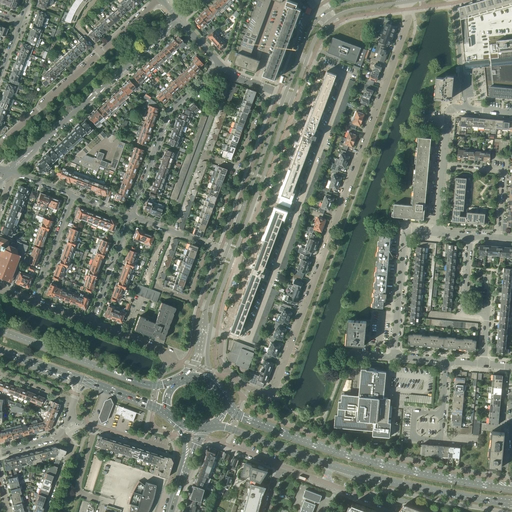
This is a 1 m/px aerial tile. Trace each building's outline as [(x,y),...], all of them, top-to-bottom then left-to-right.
[(11,0),(9,7),(15,9),(15,8),(16,9),(16,6),(17,4),(18,2),(18,1),(18,0),(11,0)] [(75,0),(76,0),(75,2),(84,8),(85,7),(84,6),(86,3),(81,0),(75,0)] [(125,1),(124,1),(132,9),(136,5),(130,0),(127,0),(125,2),(125,1)] [(222,0),(217,0),(216,1),(223,8),(227,5),(222,0)] [(257,0),(255,6),(267,10),(269,5),(257,0)] [(298,3),(297,3),(297,1),(295,0),(290,0),(291,1),(288,0),(287,0),(286,4),(290,6),(288,12),(266,70),(265,70),(265,69),(263,75),(275,79),(291,37),(301,10),(301,9),(297,8),(297,7),(298,3)] [(459,7),(459,8),(459,9),(459,10),(459,12),(459,13),(460,12),(460,18),(460,19),(460,20),(461,26),(461,27),(461,32),(462,34),(462,35),(462,36),(462,42),(463,42),(462,42),(463,50),(464,58),(464,59),(464,62),(465,62),(465,65),(465,68),(466,69),(478,67),(481,67),(484,67),(499,66),(506,65),(511,64),(511,56),(507,57),(498,58),(497,40),(501,40),(509,39),(510,39),(511,38),(511,0),(484,0),(481,1),(480,1),(476,2),(473,3),(472,3),(469,4),(467,5),(466,5),(465,6),(465,5),(465,6),(462,6),(459,7)] [(47,4),(38,1),(37,6),(45,9),(47,4)] [(124,1),(120,5),(126,11),(128,10),(129,11),(130,11),(132,9),(124,1)] [(216,1),(212,5),(218,12),(219,12),(223,8),(216,1)] [(72,5),(71,7),(80,12),(82,9),(83,9),(84,8),(75,2),(74,3),(73,3),(72,5)] [(120,5),(116,9),(122,15),(124,14),(127,12),(126,12),(126,11),(120,5)] [(212,5),(208,8),(214,15),(217,18),(221,14),(219,12),(218,12),(212,5)] [(255,6),(253,11),(265,16),(267,10),(255,6)] [(69,10),(68,14),(72,15),(73,14),(79,17),(79,15),(78,15),(80,12),(71,7),(71,8),(70,8),(69,10)] [(206,9),(203,11),(210,18),(214,15),(208,8),(206,10),(206,9)] [(116,9),(112,12),(118,19),(120,17),(120,18),(123,16),(122,15),(116,9)] [(201,14),(200,15),(208,25),(208,24),(212,21),(210,18),(203,11),(201,13),(201,14)] [(253,11),(251,17),(263,22),(265,16),(253,11)] [(112,12),(108,16),(114,23),(116,21),(116,22),(118,19),(112,12)] [(36,15),(35,18),(45,22),(47,18),(45,17),(45,15),(38,13),(37,15),(36,15)] [(72,15),(68,14),(66,13),(65,13),(61,23),(68,23),(68,22),(70,23),(71,20),(75,22),(77,18),(78,18),(79,17),(73,14),(72,15)] [(208,25),(200,15),(200,16),(198,18),(197,18),(196,19),(196,20),(196,21),(198,23),(197,24),(201,28),(202,27),(203,29),(208,25)] [(108,16),(104,20),(110,26),(111,26),(113,24),(114,23),(108,16)] [(251,17),(249,23),(261,27),(263,22),(251,17)] [(33,23),(33,24),(43,28),(45,22),(35,18),(34,21),(34,22),(34,24),(33,23)] [(104,20),(100,23),(106,30),(107,30),(109,28),(108,28),(110,26),(104,20)] [(385,20),(381,29),(395,33),(396,30),(396,29),(396,27),(394,26),(395,23),(387,20),(385,20)] [(94,25),(96,27),(102,34),(102,33),(102,34),(105,32),(104,31),(106,30),(100,23),(98,21),(94,25)] [(249,23),(247,28),(259,33),(261,27),(249,23)] [(31,29),(31,30),(41,33),(43,28),(33,24),(31,29)] [(96,27),(92,31),(99,39),(101,37),(101,36),(100,35),(102,34),(96,27)] [(247,28),(245,34),(257,38),(259,33),(247,28)] [(209,39),(211,41),(220,33),(217,29),(208,36),(210,38),(209,39)] [(381,29),(379,35),(382,36),(392,39),(393,37),(394,37),(395,33),(381,29)] [(30,32),(29,35),(39,39),(41,33),(31,30),(30,32)] [(99,39),(92,31),(88,35),(95,43),(99,39)] [(231,31),(228,34),(216,45),(217,46),(217,47),(218,49),(219,48),(220,50),(223,47),(222,47),(223,46),(225,44),(225,42),(224,40),(226,38),(229,39),(232,31),(231,31)] [(214,43),(216,45),(228,34),(226,32),(223,35),(221,32),(220,33),(211,41),(213,43),(214,43)] [(245,34),(243,40),(255,44),(257,38),(245,34)] [(39,39),(29,35),(27,38),(28,38),(27,41),(34,44),(35,42),(37,43),(39,39)] [(173,39),(179,46),(180,47),(184,43),(183,42),(184,42),(182,40),(181,40),(182,39),(181,39),(180,37),(179,37),(178,36),(174,40),(173,39)] [(382,36),(378,45),(385,47),(387,48),(387,46),(388,45),(389,46),(390,45),(391,45),(392,43),(391,42),(392,39),(382,36)] [(342,48),(344,41),(341,40),(333,37),(330,46),(327,52),(327,53),(336,56),(337,51),(339,47),(342,48)] [(497,40),(498,58),(507,57),(511,56),(511,38),(510,39),(509,39),(501,40),(497,40)] [(79,42),(86,50),(90,46),(84,39),(80,43),(79,42)] [(169,43),(168,43),(175,50),(179,46),(173,39),(173,40),(172,39),(171,41),(171,42),(169,43)] [(243,40),(241,45),(253,50),(255,44),(243,40)] [(361,65),(362,62),(364,58),(367,50),(365,49),(361,48),(353,45),(344,41),(342,48),(339,47),(337,51),(336,56),(338,57),(341,58),(350,61),(355,63),(361,65)] [(79,42),(75,46),(81,53),(82,51),(83,52),(84,52),(86,50),(79,42)] [(165,47),(171,54),(173,56),(177,52),(175,50),(168,43),(169,43),(168,45),(167,44),(165,46),(165,47)] [(22,45),(20,51),(30,55),(33,47),(28,45),(27,47),(22,45)] [(241,45),(238,53),(250,57),(253,50),(241,45)] [(386,56),(387,53),(387,51),(384,50),(385,47),(378,45),(377,48),(379,49),(379,51),(378,54),(386,56)] [(75,46),(71,50),(77,56),(78,55),(79,55),(81,53),(75,46)] [(161,51),(167,58),(171,54),(165,47),(163,49),(163,50),(162,51),(161,51)] [(71,50),(67,53),(73,61),(73,60),(74,58),(75,59),(77,57),(77,56),(71,50)] [(17,56),(27,60),(28,60),(29,57),(33,58),(34,56),(30,55),(20,51),(19,53),(17,56)] [(158,55),(157,55),(163,62),(167,58),(161,51),(161,52),(160,53),(159,52),(157,54),(158,55)] [(67,53),(62,57),(68,64),(70,62),(71,63),(73,61),(67,53)] [(250,57),(238,53),(234,64),(243,68),(243,67),(246,69),(256,72),(260,61),(257,59),(250,57)] [(370,60),(376,62),(377,63),(378,60),(384,62),(384,60),(385,60),(386,57),(385,57),(386,56),(378,54),(377,57),(376,57),(376,59),(373,58),(371,59),(370,60)] [(153,58),(159,65),(163,62),(157,55),(156,55),(155,56),(155,57),(154,58),(153,58)] [(192,62),(194,63),(200,70),(199,69),(202,67),(202,66),(201,66),(203,64),(196,57),(197,56),(196,55),(190,60),(192,62)] [(17,60),(16,62),(25,65),(27,60),(17,56),(16,60),(17,60)] [(57,59),(59,61),(65,67),(65,68),(67,65),(68,64),(62,57),(61,56),(57,59)] [(149,62),(155,69),(158,67),(160,69),(161,67),(159,65),(153,58),(153,59),(152,60),(151,60),(149,61),(149,62)] [(364,58),(362,62),(364,63),(365,61),(374,65),(372,71),(371,70),(370,71),(372,72),(378,74),(379,71),(380,71),(381,67),(375,65),(376,62),(370,60),(364,58)] [(59,61),(54,64),(61,71),(63,69),(65,67),(59,61)] [(14,64),(13,67),(21,70),(22,67),(24,68),(25,65),(16,62),(15,64),(14,64)] [(145,65),(151,73),(155,69),(149,62),(149,63),(148,62),(146,63),(147,65),(145,66),(145,65)] [(194,63),(190,67),(196,74),(195,73),(197,72),(198,72),(200,70),(194,63)] [(50,68),(51,69),(57,76),(60,74),(60,73),(59,72),(61,71),(54,64),(50,68)] [(484,67),(485,75),(486,83),(486,86),(486,91),(486,92),(487,96),(488,96),(489,96),(490,96),(491,96),(492,96),(493,97),(496,97),(498,97),(501,97),(501,98),(501,97),(503,98),(505,98),(507,98),(510,98),(511,98),(511,64),(506,65),(499,66),(484,67)] [(142,67),(140,69),(147,76),(151,73),(145,65),(145,66),(144,67),(142,67)] [(12,71),(11,73),(19,76),(21,70),(13,67),(12,71)] [(190,67),(186,71),(191,77),(192,76),(193,76),(196,74),(190,67)] [(51,69),(47,73),(53,80),(57,76),(51,69)] [(138,71),(136,73),(143,80),(142,79),(146,76),(147,76),(140,69),(139,69),(138,70),(138,71)] [(186,71),(181,74),(188,81),(187,80),(188,79),(189,79),(192,77),(191,77),(186,71)] [(312,112),(307,126),(305,130),(303,136),(301,140),(298,150),(295,158),(292,165),(289,174),(286,181),(284,187),(281,195),(284,196),(290,199),(291,199),(293,199),(294,195),(295,193),(293,192),(292,191),(293,187),(298,175),(303,162),(306,153),(311,140),(315,142),(316,139),(318,134),(314,133),(315,131),(321,113),(326,101),(333,81),(334,82),(336,83),(337,80),(339,76),(337,75),(327,71),(326,75),(322,86),(316,102),(314,106),(312,112)] [(378,74),(372,72),(369,79),(370,79),(369,80),(368,79),(366,83),(373,85),(374,82),(374,81),(376,81),(378,78),(377,78),(378,74)] [(19,76),(11,73),(10,76),(9,79),(10,79),(9,82),(16,85),(18,86),(19,83),(17,82),(18,79),(21,80),(22,77),(19,76)] [(53,80),(47,73),(42,76),(45,79),(45,80),(42,83),(45,87),(53,80)] [(137,81),(135,83),(140,88),(142,87),(139,84),(141,83),(141,82),(143,80),(136,73),(134,74),(135,76),(133,77),(137,81)] [(181,74),(177,78),(183,84),(184,83),(185,83),(187,81),(188,81),(181,74)] [(436,84),(436,87),(435,87),(436,87),(436,88),(435,88),(435,89),(436,89),(435,91),(435,94),(435,95),(435,96),(435,98),(434,98),(434,99),(449,100),(449,97),(452,98),(452,97),(451,97),(452,95),(452,94),(452,93),(452,90),(452,91),(452,90),(452,88),(452,87),(452,86),(453,86),(452,86),(453,83),(453,81),(453,80),(453,79),(453,76),(454,77),(454,76),(446,76),(446,78),(436,77),(437,77),(436,80),(436,81),(436,82),(436,84)] [(177,78),(173,82),(179,88),(180,87),(181,87),(183,85),(184,85),(183,84),(177,78)] [(140,88),(135,83),(134,82),(132,84),(129,80),(127,82),(126,81),(125,83),(125,84),(131,91),(134,89),(134,90),(135,90),(136,91),(137,91),(138,90),(140,88)] [(173,82),(169,85),(175,92),(175,91),(176,90),(177,90),(179,88),(173,82)] [(366,88),(363,95),(370,98),(370,97),(371,94),(372,94),(373,91),(369,89),(370,85),(362,83),(361,86),(366,88)] [(6,88),(5,90),(15,94),(17,89),(21,90),(22,87),(17,85),(16,88),(15,88),(15,87),(7,84),(7,85),(5,88),(6,88)] [(122,86),(121,88),(128,96),(130,94),(129,94),(131,91),(125,84),(125,85),(123,84),(122,85),(122,86)] [(169,85),(165,89),(171,96),(171,95),(172,94),(173,94),(175,92),(169,85)] [(119,91),(118,92),(125,100),(126,99),(126,98),(128,96),(121,88),(119,90),(119,91)] [(246,90),(245,94),(253,97),(255,92),(256,92),(255,91),(255,92),(252,90),(249,89),(245,88),(245,89),(246,90)] [(165,89),(161,93),(167,99),(171,96),(165,89)] [(4,92),(2,95),(10,98),(12,95),(17,96),(18,95),(15,94),(5,90),(4,92)] [(114,96),(122,105),(126,102),(125,100),(118,92),(116,94),(115,93),(113,95),(114,96)] [(167,99),(161,93),(156,98),(159,101),(160,100),(163,103),(167,99)] [(245,95),(243,100),(251,103),(253,98),(253,97),(245,94),(242,93),(242,94),(245,95)] [(2,99),(1,101),(8,104),(10,98),(2,95),(1,99),(2,99)] [(370,98),(363,95),(362,95),(359,101),(362,102),(368,105),(369,101),(368,101),(370,98)] [(111,98),(110,100),(118,109),(122,106),(122,105),(114,96),(113,96),(113,97),(112,96),(110,97),(111,98)] [(146,110),(146,111),(156,114),(158,110),(157,109),(158,109),(155,108),(157,104),(145,96),(143,98),(149,101),(146,110)] [(105,103),(105,104),(114,113),(118,109),(110,100),(108,101),(106,101),(105,102),(105,103)] [(243,100),(241,106),(249,109),(249,108),(251,103),(243,100)] [(0,107),(6,110),(9,111),(11,105),(8,104),(1,101),(0,103),(0,107)] [(357,106),(347,102),(346,105),(346,106),(353,108),(360,111),(361,107),(357,106)] [(114,113),(105,104),(104,103),(102,104),(103,106),(101,107),(108,115),(110,117),(114,113)] [(186,109),(185,109),(195,113),(199,109),(196,106),(197,105),(195,103),(194,103),(193,103),(192,104),(189,106),(189,107),(186,109)] [(241,106),(238,111),(247,114),(249,109),(241,106)] [(96,110),(105,120),(106,120),(108,118),(107,117),(108,115),(101,107),(99,109),(98,108),(96,110)] [(182,114),(181,114),(192,118),(194,113),(195,113),(185,109),(185,111),(183,111),(182,114)] [(92,113),(92,114),(99,121),(101,123),(105,120),(96,110),(95,111),(93,111),(92,112),(92,113)] [(146,117),(155,120),(157,117),(156,116),(156,114),(146,111),(146,110),(145,110),(143,115),(146,117)] [(238,111),(236,117),(245,120),(247,115),(247,114),(238,111)] [(355,117),(363,120),(364,117),(364,116),(364,114),(357,111),(355,117)] [(99,121),(92,114),(91,113),(89,115),(90,116),(88,117),(89,119),(88,120),(91,123),(92,122),(95,125),(99,121)] [(177,118),(188,122),(190,117),(192,118),(181,114),(181,116),(179,115),(178,118),(177,118)] [(146,117),(144,122),(153,125),(153,123),(154,123),(155,120),(146,117)] [(236,117),(234,122),(243,125),(245,120),(236,117)] [(340,121),(340,123),(339,124),(346,126),(355,129),(356,125),(360,126),(361,124),(362,124),(363,120),(355,117),(353,123),(350,122),(349,124),(340,121)] [(176,120),(175,123),(184,126),(186,121),(188,122),(177,118),(177,120),(176,120)] [(85,121),(80,125),(87,134),(92,130),(85,121)] [(144,122),(142,127),(152,130),(153,127),(152,127),(153,125),(144,122)] [(234,122),(232,128),(241,131),(243,126),(243,125),(234,122)] [(174,127),(174,129),(182,132),(184,126),(175,123),(173,126),(174,127)] [(76,127),(74,129),(82,138),(82,137),(86,133),(87,134),(80,125),(79,124),(78,125),(78,124),(76,126),(76,127)] [(142,127),(141,132),(150,136),(150,135),(149,135),(149,133),(150,134),(152,130),(142,127)] [(232,128),(230,134),(239,137),(241,132),(241,131),(232,128)] [(73,131),(70,134),(78,142),(82,138),(74,129),(75,130),(74,131),(73,131)] [(182,132),(174,129),(173,130),(172,130),(171,133),(180,137),(182,132)] [(135,136),(139,137),(148,141),(149,140),(149,138),(149,137),(150,136),(141,132),(137,131),(135,136)] [(349,133),(347,138),(355,141),(357,138),(356,138),(357,135),(353,134),(354,131),(352,131),(351,133),(349,133)] [(116,138),(115,136),(111,134),(109,133),(106,136),(111,142),(116,138)] [(170,139),(178,142),(179,142),(181,143),(183,138),(180,137),(171,133),(170,137),(170,139)] [(229,137),(228,139),(237,142),(238,137),(239,137),(230,134),(227,133),(226,136),(229,137)] [(67,137),(66,138),(73,146),(78,142),(70,134),(67,136),(67,137)] [(63,141),(61,142),(69,150),(73,146),(66,138),(66,137),(62,140),(63,141)] [(148,141),(139,137),(137,143),(145,146),(146,144),(147,144),(148,141)] [(417,146),(416,157),(429,158),(429,152),(430,146),(431,138),(418,137),(417,146)] [(340,142),(338,147),(347,150),(348,146),(352,147),(353,145),(354,145),(355,141),(347,138),(345,144),(340,142)] [(179,142),(178,142),(170,139),(168,142),(169,142),(169,144),(178,148),(179,145),(178,145),(179,142)] [(228,139),(226,145),(234,148),(235,148),(234,148),(236,143),(237,142),(228,139)] [(59,143),(56,146),(64,155),(69,150),(61,142),(60,144),(59,143)] [(221,150),(224,151),(232,154),(232,153),(234,148),(226,145),(223,144),(221,150)] [(52,149),(51,149),(60,158),(64,155),(56,146),(53,149),(54,149),(52,150),(52,149)] [(135,147),(133,152),(142,156),(143,153),(142,152),(143,150),(135,147)] [(342,154),(340,160),(347,162),(348,160),(349,160),(349,158),(349,157),(345,155),(347,150),(338,147),(340,148),(342,149),(340,154),(342,154)] [(49,152),(47,154),(54,162),(59,157),(60,159),(60,158),(51,149),(51,150),(50,149),(48,151),(49,152)] [(82,150),(73,158),(81,160),(84,160),(87,161),(89,157),(85,155),(86,154),(82,150)] [(165,152),(164,155),(175,159),(177,154),(178,152),(173,150),(172,152),(167,150),(166,152),(165,152)] [(232,154),(224,151),(222,156),(224,157),(227,158),(230,159),(230,160),(230,159),(232,154)] [(92,163),(94,164),(99,165),(101,160),(104,154),(98,152),(96,158),(94,158),(93,158),(92,163)] [(133,152),(131,158),(140,161),(141,159),(142,159),(143,157),(142,156),(133,152)] [(42,158),(50,167),(49,166),(54,162),(47,154),(45,155),(44,155),(42,157),(42,158)] [(175,159),(164,155),(163,155),(162,158),(163,158),(162,160),(171,164),(173,158),(175,159)] [(415,169),(414,178),(427,179),(429,158),(416,157),(415,169)] [(50,167),(42,158),(43,159),(38,163),(37,165),(38,167),(37,167),(37,171),(38,171),(39,173),(48,171),(48,169),(50,167)] [(80,165),(82,166),(84,160),(81,160),(73,158),(69,161),(80,165)] [(131,158),(129,163),(137,166),(138,164),(139,164),(140,161),(131,158)] [(332,169),(338,171),(339,171),(340,166),(345,168),(345,167),(346,167),(347,165),(346,165),(347,162),(340,160),(336,158),(336,159),(335,160),(336,161),(336,162),(336,163),(335,163),(335,164),(334,164),(334,165),(333,165),(332,165),(331,168),(332,169)] [(161,162),(160,165),(169,169),(171,164),(162,160),(163,161),(162,162),(161,162)] [(129,163),(127,168),(136,171),(138,168),(137,168),(137,166),(129,163)] [(160,169),(159,171),(167,174),(169,169),(160,165),(159,169),(160,169)] [(218,167),(216,172),(224,175),(225,175),(224,175),(226,170),(227,169),(226,169),(223,168),(220,167),(216,166),(216,167),(218,167)] [(61,180),(64,181),(68,171),(68,170),(63,168),(62,171),(60,170),(57,172),(56,175),(60,176),(59,178),(61,179),(61,180)] [(127,168),(125,173),(134,176),(134,174),(135,175),(136,171),(127,168)] [(334,175),(332,181),(339,183),(340,181),(341,181),(342,179),(341,178),(336,176),(338,171),(332,169),(331,171),(335,173),(334,175)] [(67,182),(69,183),(73,173),(68,171),(64,181),(64,182),(67,183),(67,182)] [(72,183),(75,184),(79,173),(74,171),(73,173),(69,183),(70,183),(70,181),(72,182),(72,183)] [(157,172),(156,176),(165,179),(166,176),(171,178),(172,176),(167,174),(159,171),(158,173),(157,172)] [(216,172),(214,178),(222,181),(222,180),(224,175),(216,172)] [(78,184),(80,185),(84,175),(79,173),(75,184),(78,185),(78,184)] [(125,173),(123,178),(133,181),(134,178),(133,178),(134,176),(125,173)] [(82,187),(85,188),(89,177),(84,175),(80,185),(82,186),(82,187)] [(156,179),(155,181),(166,185),(166,183),(164,182),(165,179),(156,176),(155,179),(156,179)] [(88,188),(91,189),(94,181),(93,181),(94,179),(89,177),(85,188),(88,189),(88,188)] [(213,179),(212,183),(220,186),(222,181),(214,178),(212,177),(212,178),(213,179)] [(123,178),(122,183),(130,186),(131,185),(133,181),(123,178)] [(414,185),(413,198),(425,199),(427,179),(414,178),(414,185)] [(95,192),(100,181),(94,179),(93,181),(94,181),(91,189),(92,190),(92,191),(95,192)] [(101,193),(104,184),(105,182),(100,180),(100,181),(95,192),(95,193),(98,194),(100,194),(101,193)] [(154,183),(152,186),(161,189),(163,186),(172,189),(172,188),(171,187),(166,185),(155,181),(154,183)] [(339,183),(332,181),(329,187),(337,189),(338,188),(339,187),(338,186),(339,183)] [(122,183),(120,188),(129,192),(130,189),(129,188),(130,186),(122,183)] [(210,189),(218,192),(220,187),(220,186),(212,183),(210,183),(210,184),(211,184),(210,189)] [(104,184),(101,193),(102,194),(102,195),(105,196),(105,195),(106,195),(109,186),(104,184)] [(19,187),(17,192),(27,196),(29,189),(28,189),(29,188),(26,187),(25,188),(20,186),(20,187),(19,187)] [(161,189),(152,186),(151,186),(151,189),(150,191),(161,195),(162,193),(160,193),(161,189)] [(120,188),(118,194),(126,197),(127,195),(128,195),(129,192),(120,188)] [(205,194),(206,194),(216,198),(216,197),(218,192),(210,189),(207,188),(205,194)] [(326,195),(324,202),(331,205),(332,202),(333,202),(334,200),(333,199),(329,197),(331,193),(330,192),(322,189),(321,192),(326,195)] [(16,198),(25,201),(27,196),(17,192),(16,192),(15,194),(16,195),(15,197),(16,198)] [(126,197),(118,194),(113,192),(112,195),(114,195),(113,198),(114,199),(114,200),(118,201),(118,200),(123,202),(124,202),(125,199),(124,199),(125,197),(126,197)] [(42,198),(43,194),(41,193),(40,193),(37,202),(36,204),(35,203),(32,209),(36,210),(34,215),(35,215),(37,216),(38,214),(38,211),(43,198),(42,198)] [(45,195),(43,194),(42,198),(43,198),(38,211),(43,213),(46,205),(50,197),(45,195)] [(207,195),(205,200),(214,203),(216,198),(206,194),(205,195),(207,195)] [(50,197),(46,205),(52,207),(55,199),(53,198),(53,197),(51,196),(50,197)] [(147,200),(147,201),(146,200),(145,203),(146,204),(145,206),(144,206),(143,209),(144,209),(143,210),(149,212),(149,213),(153,202),(154,199),(154,197),(151,196),(150,200),(147,200)] [(14,203),(14,204),(23,207),(25,201),(16,198),(15,200),(14,200),(13,203),(14,203)] [(412,206),(411,218),(423,219),(425,199),(413,198),(412,203),(412,206)] [(50,212),(52,213),(54,208),(57,209),(58,209),(59,208),(59,207),(59,206),(58,206),(60,201),(59,201),(59,200),(57,199),(56,199),(55,199),(52,207),(50,212)] [(205,201),(203,206),(212,209),(214,203),(205,200),(204,200),(203,200),(205,201)] [(154,215),(157,206),(158,204),(155,203),(153,202),(149,213),(151,213),(150,214),(153,215),(154,215)] [(168,208),(174,210),(176,204),(170,202),(168,208)] [(316,208),(315,210),(323,213),(325,209),(329,210),(330,210),(331,208),(330,207),(331,205),(324,202),(322,207),(319,207),(318,209),(316,208)] [(12,206),(11,209),(20,213),(23,207),(14,204),(13,206),(12,206)] [(404,217),(411,218),(412,206),(401,204),(394,204),(394,209),(393,216),(404,217)] [(203,207),(201,212),(209,215),(210,215),(210,214),(212,209),(203,206),(202,205),(201,206),(203,207)] [(157,206),(154,215),(156,215),(156,216),(159,217),(160,216),(161,214),(163,208),(157,206)] [(75,217),(81,219),(84,210),(77,207),(75,214),(74,215),(74,216),(75,217)] [(10,213),(9,215),(18,219),(20,213),(11,209),(9,212),(10,213)] [(254,268),(252,273),(250,277),(243,296),(230,333),(239,336),(241,337),(242,337),(243,333),(244,330),(242,329),(241,329),(241,328),(253,296),(260,278),(264,279),(266,271),(263,270),(282,219),(283,219),(285,220),(286,217),(288,213),(285,212),(286,212),(285,212),(284,211),(276,209),(255,264),(254,268)] [(81,219),(87,221),(90,213),(88,212),(88,211),(87,211),(87,210),(86,210),(85,210),(84,210),(81,219)] [(318,217),(316,223),(324,225),(324,226),(325,223),(325,222),(326,220),(321,218),(323,213),(315,210),(315,211),(314,210),(312,214),(315,215),(314,216),(318,217)] [(87,221),(92,223),(95,215),(93,214),(93,213),(91,212),(90,213),(87,221)] [(201,212),(199,217),(208,220),(209,215),(201,212)] [(92,223),(98,225),(101,217),(99,216),(98,215),(96,214),(95,215),(92,223)] [(7,217),(6,221),(17,225),(18,221),(17,220),(18,219),(9,215),(8,218),(7,217)] [(98,225),(103,227),(106,219),(105,219),(105,218),(103,217),(102,217),(101,217),(98,225)] [(195,222),(205,226),(206,226),(205,225),(207,220),(208,220),(199,217),(197,222),(195,222)] [(43,218),(41,223),(51,227),(52,224),(52,223),(52,221),(43,218)] [(107,231),(108,231),(112,220),(111,220),(111,219),(110,219),(110,218),(109,218),(109,219),(108,219),(108,220),(106,219),(103,227),(108,229),(107,231)] [(112,220),(108,231),(113,233),(114,231),(115,231),(117,224),(117,223),(118,222),(113,220),(113,221),(112,220)] [(4,227),(3,227),(13,231),(16,225),(17,225),(6,221),(5,224),(5,225),(5,227),(4,227)] [(193,227),(193,228),(203,232),(203,231),(205,226),(195,222),(194,225),(196,225),(195,228),(193,227)] [(41,223),(39,228),(47,231),(48,229),(49,230),(50,229),(51,227),(41,223)] [(324,225),(316,223),(314,228),(310,227),(308,227),(306,231),(312,234),(313,232),(316,233),(317,231),(317,230),(321,232),(322,229),(323,229),(324,226),(323,226),(324,225)] [(13,231),(3,227),(1,233),(11,237),(13,231)] [(39,228),(37,234),(45,237),(46,235),(47,234),(48,232),(47,232),(47,231),(39,228)] [(69,233),(69,234),(77,237),(79,231),(71,228),(70,230),(69,230),(69,232),(69,233)] [(203,232),(193,228),(195,229),(193,234),(195,235),(198,236),(201,237),(203,232)] [(139,241),(142,232),(143,232),(141,231),(137,229),(136,230),(137,230),(136,231),(135,231),(133,238),(134,238),(133,241),(138,243),(139,241)] [(139,241),(144,243),(148,234),(145,232),(144,233),(142,232),(139,241)] [(148,234),(144,243),(143,245),(147,246),(147,245),(150,246),(153,237),(151,236),(151,235),(151,234),(151,233),(150,233),(149,233),(149,234),(148,234)] [(310,233),(309,238),(307,241),(306,240),(305,243),(307,244),(316,247),(317,244),(317,245),(318,242),(318,241),(316,240),(317,236),(310,233)] [(37,234),(35,239),(44,242),(44,240),(45,240),(46,238),(45,237),(37,234)] [(68,235),(66,239),(77,242),(76,242),(77,237),(69,234),(68,235)] [(376,267),(375,286),(374,291),(374,296),(373,307),(383,308),(384,301),(383,301),(383,297),(386,298),(386,293),(387,293),(384,293),(389,246),(389,236),(379,235),(379,236),(377,260),(376,267)] [(22,261),(28,246),(25,245),(27,241),(24,240),(25,238),(20,236),(19,239),(15,237),(13,240),(17,241),(16,244),(0,237),(0,245),(0,246),(0,278),(3,279),(7,280),(7,281),(11,282),(14,275),(19,260),(22,261)] [(97,244),(99,245),(108,248),(108,247),(109,247),(109,245),(109,243),(98,238),(97,244)] [(44,242),(35,239),(33,244),(42,247),(42,245),(43,245),(44,243),(43,242),(44,242)] [(66,244),(75,247),(77,248),(78,246),(75,245),(77,242),(66,239),(66,240),(66,241),(66,242),(67,242),(66,244)] [(64,249),(73,252),(76,254),(76,252),(76,251),(74,250),(75,247),(66,244),(66,245),(65,245),(64,247),(65,247),(64,249)] [(96,249),(96,250),(105,253),(106,253),(106,252),(107,252),(107,250),(108,248),(99,245),(97,244),(95,249),(96,249)] [(189,244),(187,250),(195,253),(196,252),(195,252),(197,247),(198,247),(197,247),(194,246),(194,245),(192,245),(189,244)] [(316,247),(307,244),(306,249),(300,247),(298,252),(300,253),(301,254),(302,254),(310,257),(311,252),(314,253),(314,252),(315,252),(316,250),(315,249),(316,247)] [(483,254),(486,255),(486,245),(480,245),(480,247),(477,247),(477,256),(483,256),(483,254)] [(34,246),(32,252),(40,255),(42,249),(34,246)] [(63,253),(62,255),(71,258),(73,252),(64,249),(64,250),(63,250),(62,252),(63,253)] [(96,250),(94,255),(103,258),(103,256),(104,256),(105,256),(106,255),(106,254),(105,254),(105,253),(96,250)] [(127,255),(136,258),(138,253),(129,250),(128,252),(127,254),(127,255)] [(187,250),(185,255),(193,258),(195,253),(187,250)] [(32,252),(30,258),(38,260),(40,255),(32,252)] [(300,265),(308,268),(309,266),(310,266),(311,263),(310,263),(310,262),(308,261),(310,257),(302,254),(300,253),(298,258),(301,259),(299,265),(300,265)] [(61,259),(60,260),(69,263),(71,258),(62,255),(62,256),(61,256),(60,258),(61,259)] [(94,255),(92,260),(101,263),(101,261),(102,261),(103,259),(103,258),(94,255)] [(185,255),(183,261),(191,264),(193,258),(185,255)] [(38,260),(30,258),(28,263),(36,266),(38,260)] [(58,262),(57,264),(66,268),(69,269),(70,269),(72,264),(69,263),(60,260),(60,261),(59,261),(58,261),(58,262)] [(92,260),(90,265),(99,268),(99,267),(100,267),(101,265),(100,265),(101,263),(92,260)] [(178,265),(179,266),(189,270),(189,269),(191,264),(183,261),(180,260),(178,265)] [(125,264),(124,266),(133,269),(135,264),(134,263),(126,261),(125,261),(124,261),(124,262),(124,263),(125,264)] [(66,268),(57,264),(56,267),(56,268),(56,270),(64,273),(67,274),(69,269),(66,268)] [(90,265),(89,270),(97,273),(98,273),(99,270),(98,270),(99,268),(90,265)] [(293,274),(295,275),(302,278),(304,273),(306,273),(307,273),(308,270),(307,270),(308,268),(300,265),(298,270),(295,269),(293,274)] [(123,269),(122,271),(131,274),(133,269),(124,266),(123,266),(123,268),(123,269)] [(180,267),(179,272),(187,275),(189,270),(179,266),(180,267)] [(84,274),(88,276),(95,278),(96,278),(97,278),(97,277),(98,277),(98,276),(97,276),(97,275),(96,275),(97,273),(89,270),(86,269),(84,274)] [(64,273),(56,270),(55,270),(54,272),(55,273),(54,275),(62,278),(64,273)] [(21,286),(22,286),(25,276),(20,273),(20,272),(18,271),(15,279),(17,280),(16,283),(18,284),(18,285),(19,285),(19,286),(20,286),(21,286)] [(178,273),(176,278),(185,281),(185,280),(187,275),(179,272),(177,271),(177,272),(178,273)] [(292,286),(295,287),(300,289),(301,286),(302,286),(303,284),(302,283),(303,283),(300,282),(302,278),(295,275),(294,278),(295,280),(292,286)] [(25,276),(22,286),(25,287),(29,288),(31,283),(30,283),(32,277),(29,276),(29,277),(25,276)] [(88,276),(86,281),(94,284),(95,282),(96,282),(97,280),(96,279),(95,278),(88,276)] [(119,281),(127,284),(129,279),(120,276),(120,278),(119,278),(118,280),(119,281)] [(174,283),(183,287),(183,286),(185,281),(176,278),(174,277),(173,280),(175,280),(174,283)] [(94,284),(86,281),(84,286),(92,289),(93,287),(94,287),(95,285),(94,284)] [(116,286),(124,289),(125,290),(127,284),(119,281),(118,283),(117,283),(116,283),(116,284),(116,285),(116,286),(117,286),(116,286)] [(183,287),(174,283),(172,282),(171,285),(170,284),(169,288),(175,290),(177,291),(180,292),(181,292),(183,287)] [(49,296),(50,296),(52,297),(56,287),(56,286),(51,284),(49,288),(48,288),(46,294),(49,295),(49,296)] [(159,296),(160,293),(138,284),(134,294),(156,302),(159,296)] [(115,289),(114,291),(122,294),(124,289),(116,286),(115,287),(114,289),(115,289)] [(56,297),(58,298),(61,289),(56,287),(52,297),(52,298),(53,298),(53,299),(54,299),(55,299),(55,298),(56,298),(56,297)] [(287,293),(286,295),(290,296),(297,299),(298,296),(299,296),(299,294),(299,292),(300,292),(301,290),(300,289),(295,287),(292,295),(289,294),(287,293)] [(62,299),(63,300),(67,291),(61,289),(58,298),(59,299),(61,300),(62,299)] [(68,301),(69,302),(72,293),(67,291),(63,300),(65,300),(65,301),(68,302),(68,301)] [(122,294),(114,291),(114,292),(113,292),(112,294),(113,294),(112,297),(120,300),(122,294)] [(74,303),(74,304),(78,295),(72,293),(69,302),(71,302),(71,303),(73,304),(74,303)] [(79,307),(83,297),(80,295),(81,294),(78,293),(78,295),(74,304),(76,304),(76,305),(76,306),(76,307),(77,307),(78,307),(79,307)] [(83,296),(83,297),(79,307),(82,308),(83,308),(86,309),(88,304),(87,304),(89,297),(84,295),(83,296)] [(282,305),(282,307),(286,309),(287,308),(287,307),(291,308),(293,304),(295,304),(296,304),(297,302),(296,301),(297,299),(290,296),(286,295),(286,296),(284,302),(282,305)] [(152,335),(155,336),(156,335),(158,336),(157,337),(163,340),(166,333),(164,333),(165,330),(167,331),(168,328),(166,327),(167,324),(169,325),(170,322),(168,322),(170,318),(169,318),(170,313),(173,314),(175,308),(161,302),(159,308),(161,309),(161,311),(159,311),(158,315),(159,315),(158,318),(157,317),(156,320),(158,321),(157,324),(154,323),(153,324),(150,323),(151,322),(147,320),(148,319),(147,319),(146,321),(144,321),(145,318),(139,316),(134,330),(140,332),(141,330),(146,332),(145,334),(152,336),(152,335)] [(107,318),(110,319),(114,308),(111,307),(111,306),(109,306),(106,311),(105,311),(104,316),(107,317),(107,318)] [(286,309),(282,307),(281,306),(279,310),(282,311),(282,312),(283,312),(282,315),(284,316),(291,318),(292,315),(291,315),(292,313),(286,310),(286,309)] [(113,319),(116,320),(119,311),(120,309),(114,307),(114,308),(110,319),(113,320),(113,319)] [(119,311),(116,320),(117,321),(117,322),(118,322),(118,323),(119,323),(120,323),(121,323),(121,322),(125,313),(119,311)] [(277,319),(276,322),(281,324),(282,321),(284,322),(288,323),(289,321),(290,321),(291,318),(284,316),(282,315),(280,318),(279,318),(279,320),(277,319)] [(366,321),(348,319),(346,344),(364,345),(366,321)] [(276,329),(275,331),(285,335),(286,332),(285,331),(286,329),(284,328),(285,325),(281,324),(276,322),(274,327),(274,328),(276,329)] [(271,336),(270,339),(275,340),(276,338),(282,340),(283,338),(284,338),(285,335),(275,331),(274,334),(273,334),(272,336),(271,336)] [(408,344),(425,346),(426,336),(422,336),(422,334),(421,334),(414,334),(413,334),(413,335),(409,335),(408,344)] [(425,346),(442,347),(442,338),(439,337),(439,336),(438,336),(431,335),(430,335),(430,336),(426,336),(425,346)] [(442,347),(459,349),(459,339),(455,339),(455,337),(455,338),(450,337),(447,337),(446,338),(442,338),(442,347)] [(459,339),(459,349),(468,350),(475,350),(476,341),(472,340),(472,339),(471,339),(472,339),(464,338),(463,338),(463,339),(459,339)] [(271,343),(269,348),(278,352),(279,348),(280,346),(274,343),(275,340),(270,339),(269,342),(271,343)] [(235,341),(230,353),(230,355),(231,358),(230,358),(231,360),(232,360),(233,362),(236,363),(235,365),(248,369),(254,353),(253,352),(254,348),(245,345),(235,341)] [(264,356),(265,356),(268,357),(270,355),(276,357),(276,355),(277,355),(278,352),(269,348),(268,351),(267,351),(266,353),(265,353),(264,356)] [(263,366),(266,367),(271,369),(272,367),(273,367),(274,364),(273,364),(273,363),(270,362),(271,359),(268,357),(265,356),(263,359),(265,360),(263,366)] [(259,375),(268,378),(268,376),(269,376),(271,370),(271,369),(266,367),(265,371),(261,370),(259,375)] [(339,401),(339,403),(337,415),(335,415),(334,427),(373,431),(373,435),(389,437),(391,423),(385,422),(387,406),(392,406),(393,401),(392,401),(390,401),(390,398),(388,398),(383,398),(385,372),(366,370),(366,369),(361,368),(361,374),(359,395),(359,396),(342,394),(341,401),(339,401)] [(248,382),(263,387),(264,383),(266,383),(267,383),(268,380),(267,380),(268,378),(259,375),(259,376),(254,374),(254,373),(254,372),(252,372),(251,373),(248,382)] [(455,384),(464,385),(465,378),(463,378),(461,378),(461,374),(457,374),(456,377),(455,377),(455,378),(454,382),(455,382),(455,384)] [(7,394),(7,393),(10,385),(4,383),(2,391),(5,392),(4,393),(7,394)] [(12,397),(13,395),(16,387),(10,385),(7,393),(10,394),(9,396),(12,397)] [(13,395),(18,396),(21,389),(16,387),(13,395)] [(18,396),(24,399),(27,391),(21,389),(18,396)] [(24,399),(29,401),(33,393),(27,391),(24,399)] [(29,401),(35,403),(38,395),(33,393),(29,401)] [(405,401),(409,402),(431,404),(432,397),(427,396),(409,394),(409,399),(405,398),(405,401)] [(38,395),(35,403),(41,405),(42,403),(44,398),(38,395)] [(98,417),(101,424),(107,421),(113,404),(111,398),(105,401),(98,417)] [(50,406),(58,410),(59,407),(60,405),(52,401),(51,402),(51,403),(50,406)] [(21,408),(18,407),(15,406),(11,404),(11,406),(11,409),(10,410),(10,412),(16,412),(22,414),(22,413),(23,413),(24,409),(23,409),(21,408)] [(47,405),(45,411),(47,411),(56,415),(56,414),(57,413),(57,412),(58,410),(50,406),(47,405)] [(132,421),(133,421),(136,413),(119,406),(116,414),(124,417),(124,418),(125,418),(132,421)] [(47,411),(45,417),(53,420),(54,418),(55,418),(56,416),(55,415),(56,415),(47,411)] [(43,422),(42,422),(45,430),(47,430),(50,429),(51,426),(52,423),(53,423),(53,421),(53,420),(45,417),(43,422)] [(15,426),(10,428),(13,438),(14,439),(15,438),(16,438),(18,437),(16,429),(15,426)] [(13,438),(10,428),(5,429),(7,440),(8,440),(9,440),(10,440),(10,439),(13,438)] [(492,431),(490,449),(503,450),(505,433),(492,431)] [(100,448),(101,448),(102,442),(105,443),(107,438),(98,435),(95,445),(97,445),(101,446),(100,448)] [(104,447),(109,449),(112,440),(107,438),(105,443),(102,442),(101,448),(104,449),(104,447)] [(114,452),(117,453),(119,447),(116,447),(118,441),(112,440),(109,449),(114,451),(114,452)] [(122,455),(123,455),(126,444),(118,441),(116,447),(119,447),(117,453),(118,452),(123,453),(122,455)] [(131,457),(132,456),(133,452),(130,451),(132,446),(126,444),(123,455),(126,456),(126,454),(128,455),(128,456),(131,457)] [(132,456),(137,458),(140,448),(132,446),(130,451),(133,452),(132,456)] [(207,450),(206,452),(215,455),(217,450),(208,446),(208,447),(207,446),(206,450),(207,450)] [(51,456),(55,457),(58,448),(55,447),(46,449),(48,457),(48,458),(50,458),(50,456),(51,456)] [(54,464),(54,466),(57,467),(58,464),(61,457),(63,458),(65,451),(58,448),(55,457),(56,458),(55,462),(54,462),(54,464)] [(137,458),(142,459),(143,455),(146,456),(148,451),(140,448),(137,458)] [(46,449),(38,451),(41,459),(48,457),(46,449)] [(503,450),(490,449),(488,467),(501,468),(503,450)] [(38,451),(32,452),(34,457),(31,458),(32,463),(32,464),(36,463),(35,462),(41,460),(41,459),(38,451)] [(145,460),(150,462),(153,453),(148,451),(146,456),(143,455),(142,459),(141,461),(145,462),(145,460)] [(32,452),(24,455),(26,464),(32,463),(31,458),(34,457),(32,452)] [(206,455),(205,458),(215,461),(217,456),(215,455),(206,452),(205,454),(206,455)] [(222,458),(230,461),(232,455),(224,452),(222,458)] [(154,463),(156,464),(157,460),(160,461),(162,456),(153,453),(150,462),(150,464),(153,465),(154,463)] [(24,455),(15,457),(16,462),(20,461),(21,467),(21,465),(26,464),(24,455)] [(156,464),(154,469),(162,472),(164,467),(167,457),(162,456),(160,461),(157,460),(156,464)] [(15,457),(10,458),(12,468),(17,466),(18,468),(21,467),(20,461),(16,462),(15,457)] [(154,469),(153,471),(153,474),(158,475),(167,478),(172,462),(170,458),(167,457),(164,467),(162,472),(154,469)] [(239,458),(237,457),(236,458),(234,457),(230,468),(235,470),(237,467),(239,461),(239,459),(239,458)] [(7,475),(8,477),(14,476),(14,473),(11,474),(10,468),(12,468),(10,458),(4,460),(3,461),(7,475)] [(204,461),(203,464),(213,467),(214,468),(216,462),(215,461),(205,458),(204,458),(203,460),(204,461)] [(246,499),(245,503),(260,507),(262,500),(261,499),(261,497),(262,494),(263,494),(265,487),(255,484),(257,480),(260,482),(268,469),(258,465),(258,467),(246,462),(246,464),(242,475),(247,476),(248,475),(252,477),(251,478),(253,478),(252,483),(251,483),(250,486),(251,487),(249,492),(248,494),(249,494),(247,499),(246,499)] [(201,469),(210,473),(213,467),(203,464),(202,465),(201,465),(200,467),(201,468),(201,469)] [(47,469),(46,473),(54,476),(57,467),(54,466),(50,467),(47,467),(47,469)] [(200,472),(199,474),(208,478),(210,472),(210,473),(201,469),(200,469),(199,471),(200,472)] [(43,473),(41,477),(44,478),(52,481),(54,476),(46,473),(43,473)] [(8,477),(9,483),(18,481),(20,480),(19,474),(16,475),(14,476),(8,477)] [(198,477),(197,479),(206,483),(208,484),(210,479),(208,478),(199,474),(198,474),(197,476),(198,477)] [(233,478),(232,478),(226,476),(224,482),(222,487),(229,489),(230,485),(233,478)] [(42,483),(50,486),(52,481),(44,478),(41,477),(39,482),(42,483)] [(204,488),(205,489),(207,489),(209,484),(208,484),(206,483),(197,479),(196,479),(195,479),(194,482),(195,483),(194,484),(193,484),(204,488)] [(146,511),(148,510),(149,508),(150,506),(151,504),(152,501),(152,500),(153,501),(154,497),(153,497),(154,495),(154,492),(155,490),(155,488),(156,485),(145,481),(144,485),(139,481),(137,483),(136,485),(135,487),(134,489),(133,491),(132,493),(131,496),(130,498),(129,500),(128,503),(128,504),(131,504),(130,507),(130,509),(129,511),(146,511)] [(42,483),(40,488),(48,491),(50,486),(42,483)] [(199,501),(204,503),(204,502),(203,501),(204,498),(202,497),(205,489),(204,488),(193,484),(193,485),(192,489),(190,496),(189,497),(189,498),(199,501)] [(10,489),(12,494),(20,491),(20,490),(21,489),(22,488),(21,486),(19,486),(10,489)] [(215,492),(226,497),(228,491),(219,488),(217,487),(215,492)] [(40,488),(38,494),(46,497),(48,491),(40,488)] [(300,511),(312,511),(315,505),(314,504),(315,501),(319,503),(322,495),(306,489),(303,496),(306,498),(305,500),(304,500),(300,511)] [(10,496),(11,500),(20,497),(19,494),(21,493),(20,491),(12,494),(12,495),(10,496)] [(38,494),(36,499),(44,502),(46,497),(38,494)] [(36,505),(42,507),(44,502),(36,499),(35,502),(33,501),(32,503),(34,504),(36,505)] [(188,502),(186,508),(199,511),(200,510),(196,509),(196,506),(195,506),(195,505),(188,502)] [(258,511),(260,507),(245,503),(244,506),(245,506),(244,511),(243,511),(242,511),(258,511)]
